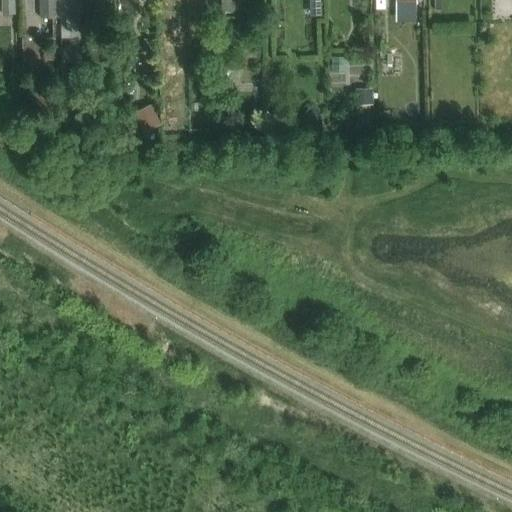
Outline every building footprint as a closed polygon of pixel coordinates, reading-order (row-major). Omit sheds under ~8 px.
[(18,0),(4,0),(5,12),(19,12),(18,0)] [(57,0),(39,0),(40,18),(58,17),(57,0)] [(75,0),(57,0),(58,17),(75,17),(75,0)] [(221,0),(222,10),(234,10),(234,0),(221,0)] [(415,0),(395,0),(395,10),(416,10),(415,0)] [(189,62),(189,71),(198,71),(197,62),(189,62)] [(225,72),(225,83),(235,83),(235,72),(225,72)] [(357,92),(357,104),(372,104),(371,91),(357,92)] [(312,104),(301,117),(313,127),(321,116),(317,112),(319,109),(312,104)] [(152,107),(136,115),(144,131),(160,124),(152,107)]
